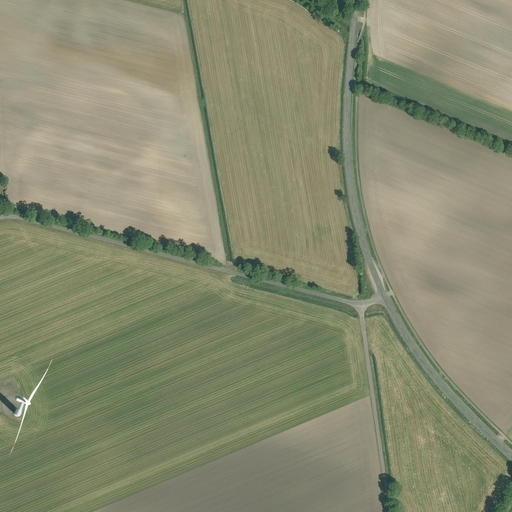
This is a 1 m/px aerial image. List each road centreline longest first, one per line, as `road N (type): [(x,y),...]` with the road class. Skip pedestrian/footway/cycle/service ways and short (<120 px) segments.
road 1 (unclassified): [(359,306),(0,218)]
road 2 (tertiary): [(356,0),(347,98),(351,194),(385,297)]
road 3 (unclassified): [(388,511),(359,306)]
road 4 (tertiary): [(385,297),(426,366),(511,456)]
